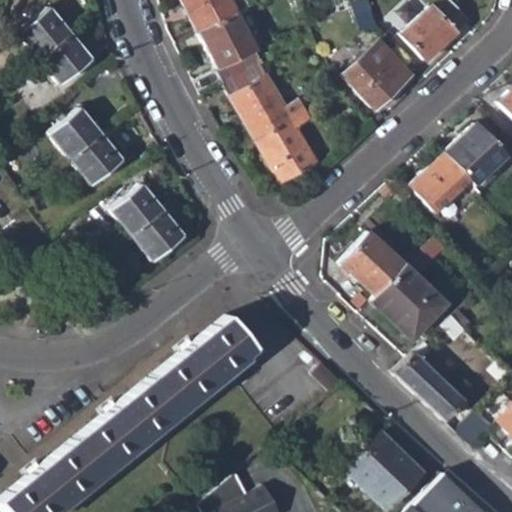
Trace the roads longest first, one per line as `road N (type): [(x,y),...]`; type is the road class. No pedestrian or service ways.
road 1 (residential): [(258,244),(290,293),(412,426),(510,507)]
road 2 (residential): [(508,0),(500,22),(292,234),(258,244)]
road 3 (residential): [(258,244),(221,258),(81,360),(0,355)]
road 4 (residential): [(125,0),(145,57),(258,244)]
